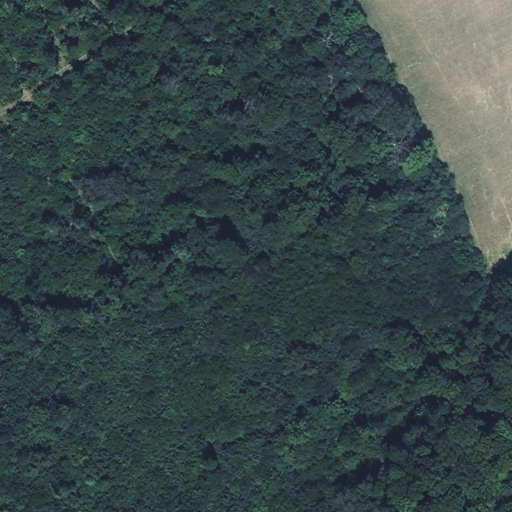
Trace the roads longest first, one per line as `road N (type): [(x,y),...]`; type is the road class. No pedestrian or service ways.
road 1 (track): [(260,511),(0,9)]
road 2 (track): [(0,115),(177,0)]
